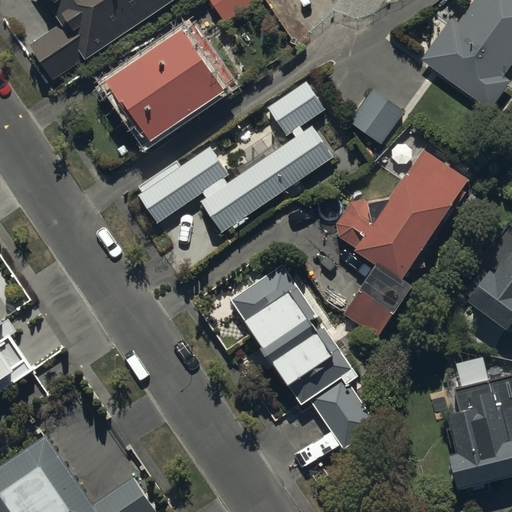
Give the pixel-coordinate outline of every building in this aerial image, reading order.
[(43,0),(53,14),(21,36),(44,71),(78,48),(80,52),(156,0),(43,0)] [(207,0),(225,28),(262,6),(265,11),(282,0),(207,0)] [(453,25),(423,64),(490,116),(511,88),(503,81),(511,69),(511,0),(467,0),(467,2),(474,8),(458,29),(453,25)] [(184,43),(108,93),(148,155),(226,103),(223,98),(237,89),(197,28),(181,39),(184,43)] [(326,116),(305,86),(268,112),(292,146),(236,184),(212,149),(180,171),(175,165),(139,190),(145,198),(139,201),(159,230),(198,203),(224,240),(334,164),(309,127),(326,116)] [(371,96),(350,128),(383,150),(404,118),(371,96)] [(367,200),(362,197),(357,196),(350,198),(337,217),(338,227),(359,242),(356,246),(377,261),(344,307),(379,332),(418,275),(405,266),(470,174),(425,143),(387,197),(367,200)] [(511,245),(506,253),(502,251),(495,261),(498,264),(492,273),(487,269),(465,300),(507,330),(511,323),(511,245)] [(287,271),(232,306),(290,398),(292,397),(302,413),(312,407),(343,456),(380,433),(353,390),(360,386),(287,271)] [(1,330),(0,328),(0,402),(34,379),(10,344),(19,337),(10,324),(1,330)] [(459,411),(448,414),(458,454),(450,456),(459,490),(511,477),(511,374),(453,389),(459,411)] [(92,510),(49,445),(0,477),(0,511),(154,511),(134,482),(92,510)]
